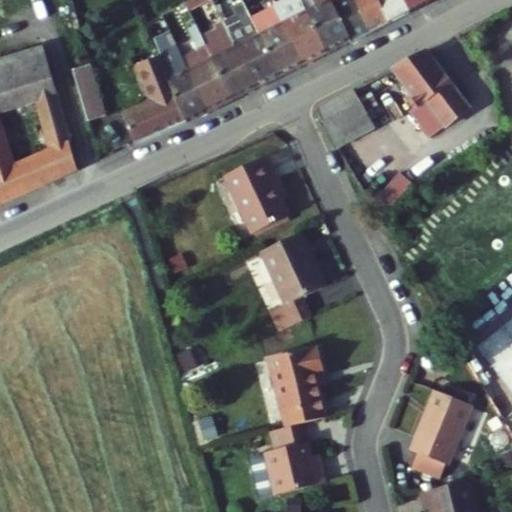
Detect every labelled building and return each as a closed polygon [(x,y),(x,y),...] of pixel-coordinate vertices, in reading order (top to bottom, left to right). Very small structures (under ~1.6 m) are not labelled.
[(331,58),(357,45),(337,11),(330,0),(301,0),(310,17),(331,58)] [(395,29),(380,0),(358,0),(359,1),(377,38),(395,29)] [(414,20),(413,18),(403,0),(380,0),(395,29),(414,20)] [(403,0),(413,18),(445,0),(403,0)] [(247,5),(256,22),(263,18),(254,1),(247,5)] [(377,38),(359,1),(337,11),(357,45),(358,48),(377,38)] [(240,8),(249,25),(256,22),(247,5),(240,8)] [(287,28),(308,69),(331,58),(310,17),(287,28)] [(158,47),(150,23),(143,26),(152,51),(134,56),(147,92),(120,103),(135,144),(184,126),(171,85),(164,65),(158,47)] [(206,25),(199,28),(208,45),(215,42),(206,25)] [(208,45),(199,28),(192,32),(201,49),(208,45)] [(308,69),(287,28),(264,39),(285,81),(308,69)] [(264,39),(239,52),(259,93),(285,81),(264,39)] [(162,46),(158,47),(164,65),(169,63),(162,46)] [(216,63),(236,105),(259,93),(239,52),(216,63)] [(0,201),(83,169),(43,53),(0,65),(0,201)] [(477,109),(439,53),(406,72),(417,89),(414,91),(422,104),(417,107),(437,137),(477,109)] [(236,105),(216,63),(194,74),(214,115),(236,105)] [(85,126),(102,120),(84,71),(67,77),(85,126)] [(214,115),(194,74),(171,85),(184,126),(186,130),(214,115)] [(362,96),(325,116),(333,128),(369,108),(362,96)] [(369,108),(333,128),(349,152),(383,133),(369,108)] [(280,184),(268,159),(231,177),(259,237),(295,221),(278,185),(280,184)] [(382,206),(392,221),(422,183),(408,172),(382,206)] [(310,236),(270,255),(293,304),(278,311),(289,334),(320,320),(309,297),(333,286),(310,236)] [(511,313),(468,348),(487,372),(493,367),(511,390),(511,313)] [(280,358),(298,429),(311,426),(339,419),(327,375),(337,373),(330,345),(280,358)] [(461,463),(485,403),(447,388),(423,448),(430,450),(459,463),(461,463)] [(315,442),(311,426),(298,429),(283,433),(287,449),(278,452),(289,497),(338,484),(333,466),(327,468),(320,441),(315,442)] [(459,463),(430,450),(424,466),(453,478),(459,463)] [(491,511),(483,479),(434,492),(438,507),(442,506),(443,511),(491,511)]
